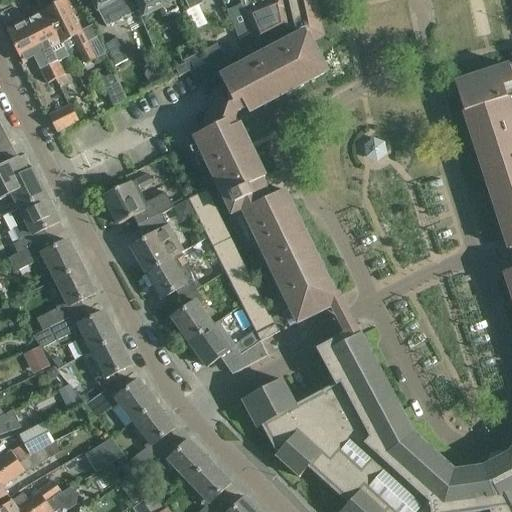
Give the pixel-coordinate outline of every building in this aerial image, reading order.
[(138,7),(134,0),(90,0),(96,9),(98,14),(98,13),(106,29),(127,18),(124,14),(138,7)] [(177,10),(172,0),(134,0),(138,7),(143,18),(163,9),(166,15),(177,10)] [(184,0),(189,10),(202,4),(200,0),(184,0)] [(254,0),(240,0),(242,5),(254,33),(240,40),(245,51),(288,28),(285,16),(281,0),(276,0),(258,8),(254,0)] [(511,0),(287,0),(291,13),(314,1),(314,0),(511,0)] [(314,1),(291,13),(296,38),(221,78),(226,88),(215,94),(205,123),(209,131),(195,138),(247,244),(257,239),(299,324),(333,307),(340,321),(344,328),(353,323),(350,315),(339,294),(335,296),(285,192),(280,194),(270,175),(265,177),(240,125),(238,126),(235,121),(238,112),(247,107),(250,113),(328,72),(312,42),(322,36),(314,1)] [(47,12),(70,58),(68,54),(79,49),(87,65),(96,60),(87,42),(75,20),(66,2),(47,12)] [(254,33),(242,5),(228,11),(240,40),(254,33)] [(47,12),(28,22),(31,28),(28,29),(32,37),(37,37),(42,45),(38,48),(40,52),(44,50),(45,54),(44,55),(58,82),(60,85),(67,81),(58,64),(70,58),(47,12)] [(31,28),(28,22),(8,33),(24,64),(36,59),(50,86),(58,82),(44,55),(45,54),(44,50),(40,52),(38,48),(42,45),(37,37),(32,37),(28,29),(31,28)] [(98,37),(87,42),(96,60),(106,55),(98,37)] [(128,61),(117,39),(104,46),(115,67),(128,61)] [(218,46),(205,53),(212,67),(225,60),(218,46)] [(511,66),(456,85),(510,250),(505,251),(511,272),(506,274),(511,292),(511,66)] [(126,101),(114,74),(101,81),(113,107),(126,101)] [(90,120),(99,115),(95,106),(89,109),(88,116),(90,120)] [(78,122),(70,107),(51,117),(58,132),(78,122)] [(0,126),(0,168),(10,163),(17,159),(11,148),(0,126)] [(0,201),(12,195),(20,210),(45,197),(32,170),(25,174),(17,159),(10,163),(0,168),(0,201)] [(141,223),(172,208),(165,195),(141,207),(134,193),(152,184),(148,176),(130,185),(130,184),(104,197),(118,226),(137,217),(141,223)] [(252,328),(260,343),(278,334),(208,190),(189,200),(252,328)] [(45,197),(20,210),(4,219),(10,232),(13,230),(19,242),(13,245),(18,255),(9,260),(10,261),(49,241),(44,231),(59,224),(45,197)] [(131,249),(146,275),(184,254),(162,215),(173,210),(172,208),(141,223),(141,224),(137,227),(145,240),(131,249)] [(49,268),(56,281),(82,269),(68,242),(53,249),(49,241),(10,261),(16,274),(36,263),(40,272),(49,268)] [(181,301),(197,292),(203,288),(184,254),(146,275),(161,301),(176,293),(181,301)] [(69,319),(70,320),(85,312),(80,303),(95,296),(82,269),(56,281),(68,303),(63,306),(69,319)] [(197,292),(181,301),(186,309),(173,319),(190,344),(213,327),(198,306),(203,303),(197,292)] [(85,312),(34,339),(42,349),(81,330),(85,337),(74,343),(82,358),(93,353),(118,340),(105,313),(90,320),(85,312)] [(48,314),(37,320),(43,333),(55,327),(48,314)] [(511,511),(511,450),(506,457),(507,458),(510,463),(486,475),(484,470),(483,469),(467,471),(467,472),(453,474),(444,466),(445,465),(422,444),(421,445),(411,436),(407,428),(408,427),(400,412),(399,413),(374,364),(375,363),(368,348),(367,349),(360,336),(357,330),(357,329),(353,323),(344,328),(348,335),(333,343),(333,342),(317,351),(336,385),(300,405),(296,407),(282,381),(251,398),(242,402),(257,430),(258,429),(262,427),(276,452),(278,455),(277,457),(276,458),(299,479),(300,477),(308,468),(349,505),(343,511),(511,511)] [(268,357),(260,343),(241,356),(235,346),(230,350),(213,327),(190,344),(207,368),(221,359),(233,376),(268,357)] [(106,394),(121,385),(114,376),(132,367),(118,340),(93,353),(104,375),(95,379),(98,384),(84,393),(91,403),(105,393),(106,394)] [(29,354),(35,367),(31,368),(33,373),(34,374),(48,367),(40,349),(29,354)] [(49,372),(55,379),(60,375),(54,368),(49,372)] [(126,392),(121,385),(106,394),(114,406),(119,402),(134,424),(157,406),(139,382),(126,392)] [(70,385),(59,391),(63,399),(74,394),(70,385)] [(145,449),(156,460),(170,448),(162,440),(175,430),(157,406),(134,424),(149,445),(145,449)] [(0,435),(20,429),(13,413),(5,417),(0,419),(0,435)] [(45,449),(56,444),(45,423),(25,433),(23,434),(21,435),(26,445),(12,452),(7,456),(0,460),(0,475),(19,462),(20,463),(45,449)] [(116,461),(117,462),(125,457),(114,439),(85,456),(96,474),(116,461)] [(190,483),(211,463),(189,441),(175,455),(170,448),(156,460),(166,471),(173,465),(190,483)] [(51,459),(45,449),(20,463),(19,462),(0,475),(0,500),(8,496),(2,488),(26,472),(27,474),(51,459)] [(132,470),(125,457),(117,462),(124,475),(132,470)] [(211,463),(190,483),(208,501),(204,505),(210,511),(218,511),(227,504),(219,496),(231,484),(211,463)] [(121,487),(134,506),(151,494),(139,476),(121,487)] [(0,511),(36,511),(48,504),(62,494),(54,483),(40,493),(41,494),(18,510),(12,502),(0,510),(0,511)] [(36,511),(56,511),(61,509),(70,511),(77,506),(77,498),(72,490),(49,505),(48,504),(36,511)] [(151,494),(134,506),(135,508),(133,509),(134,511),(165,511),(169,510),(168,508),(165,510),(154,494),(152,496),(151,494)] [(258,511),(245,499),(233,510),(227,504),(218,511),(258,511)]
